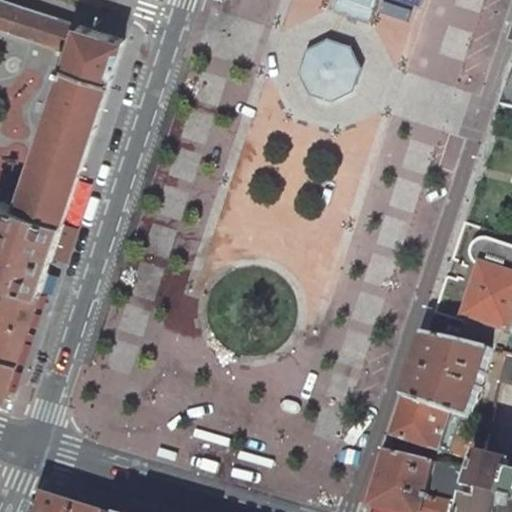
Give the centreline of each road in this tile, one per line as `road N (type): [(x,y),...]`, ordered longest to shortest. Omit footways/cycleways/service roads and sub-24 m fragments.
road 1 (residential): [(348,511),(511,20)]
road 2 (tertiary): [(182,0),(33,445)]
road 3 (unknown): [(234,15),(283,50),(301,94),(320,106),(361,101),(385,77),(434,103)]
road 4 (secondary): [(33,445),(243,511)]
